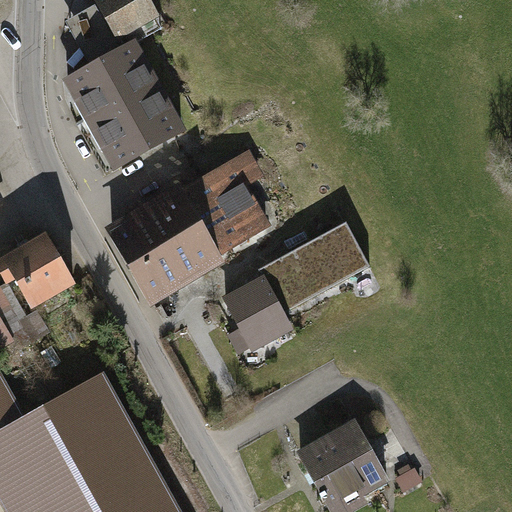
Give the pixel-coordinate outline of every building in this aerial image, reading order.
[(162,29),(145,0),(109,0),(102,4),(126,48),(66,81),(115,169),(182,132),(134,45),(162,29)] [(228,167),(110,237),(146,297),(264,227),(228,167)] [(263,281),(225,301),(252,349),(291,328),(284,315),(366,271),(342,227),(270,265),(281,286),(269,292),(263,281)] [(76,285),(47,231),(0,255),(0,273),(6,285),(15,281),(31,310),(76,285)] [(0,288),(0,349),(27,333),(33,342),(50,331),(38,312),(27,318),(6,285),(0,288)] [(25,400),(41,419),(55,407),(40,388),(25,400)] [(356,419),(296,451),(329,511),(355,511),(369,504),(364,495),(390,482),(356,419)] [(414,467),(403,473),(408,482),(419,476),(414,467)]
